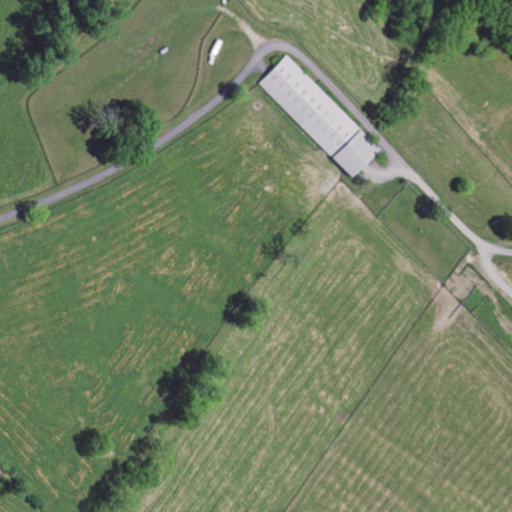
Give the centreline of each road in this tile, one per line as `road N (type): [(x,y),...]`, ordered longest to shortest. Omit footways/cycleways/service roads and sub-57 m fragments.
road 1 (residential): [(263,52),(278,46),(304,59),(461,228),(489,249),(511,253)]
road 2 (residential): [(0,220),(63,196),(173,135),(263,52)]
